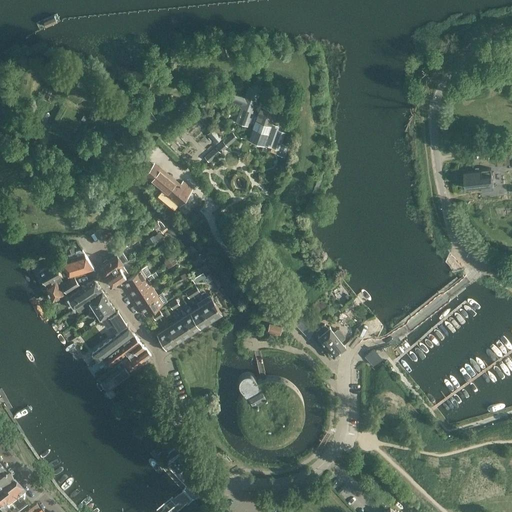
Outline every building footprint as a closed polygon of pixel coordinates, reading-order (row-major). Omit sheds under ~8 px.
[(248,122),(252,112),(260,90),(248,86),(244,97),(231,93),(229,100),(242,105),(236,121),(247,125),(248,122)] [(264,144),(271,123),(276,110),(268,108),(260,105),(257,114),(252,112),(248,122),(254,124),(250,135),(257,137),(256,141),(264,144)] [(279,126),(271,123),(264,144),(279,149),(277,154),(285,156),(288,146),(281,143),(285,132),(277,130),(279,126)] [(216,143),(222,137),(213,129),(208,134),(216,143)] [(141,141),(124,130),(118,139),(136,150),(141,141)] [(204,157),(208,161),(236,138),(233,133),(204,157)] [(182,181),(179,184),(155,163),(144,175),(180,205),(192,190),(182,181)] [(488,169),(464,171),(466,188),(481,187),(482,191),(493,190),(491,168),(488,169)] [(155,228),(149,231),(156,240),(161,237),(160,235),(155,228)] [(93,266),(84,253),(77,243),(74,244),(78,251),(76,252),(81,270),(93,266)] [(81,270),(76,252),(74,252),(73,247),(69,249),(70,254),(63,256),(64,259),(60,260),(68,274),(81,270)] [(104,276),(123,263),(128,260),(122,251),(108,260),(106,259),(102,262),(102,264),(104,276)] [(53,263),(58,260),(56,255),(55,254),(50,257),(50,258),(53,263)] [(173,260),(169,262),(164,265),(167,269),(176,263),(173,260)] [(123,263),(104,276),(110,285),(121,278),(128,272),(123,263)] [(45,284),(58,277),(60,276),(54,264),(39,272),(45,284)] [(122,280),(128,289),(145,277),(151,274),(145,265),(122,280)] [(58,277),(45,284),(43,285),(48,294),(51,300),(62,294),(58,286),(61,284),(65,292),(78,284),(74,278),(70,278),(62,283),(58,277)] [(133,297),(151,286),(145,277),(128,289),(133,297)] [(94,279),(80,288),(67,297),(74,308),(82,303),(87,299),(101,289),(94,279)] [(151,286),(133,297),(139,306),(156,295),(151,286)] [(189,290),(192,295),(198,291),(195,286),(189,290)] [(87,299),(93,309),(107,299),(101,289),(87,299)] [(156,295),(139,306),(145,315),(162,303),(156,295)] [(196,303),(198,305),(208,321),(221,312),(209,295),(196,303)] [(93,309),(100,320),(101,319),(107,315),(114,310),(107,299),(93,309)] [(82,303),(74,308),(76,312),(84,306),(82,303)] [(198,305),(190,311),(199,326),(208,321),(198,305)] [(305,315),(298,307),(289,317),(296,324),(305,315)] [(107,315),(101,319),(106,328),(113,323),(115,327),(113,328),(115,332),(126,324),(117,310),(109,317),(107,315)] [(191,331),(199,326),(190,311),(181,316),(191,331)] [(309,312),(304,316),(314,329),(317,326),(312,320),(314,318),(309,312)] [(183,337),(191,331),(181,316),(173,322),(183,337)] [(93,319),(86,324),(88,327),(95,322),(93,319)] [(165,327),(175,342),(183,337),(173,322),(165,327)] [(281,327),(269,324),(267,332),(279,335),(281,327)] [(318,337),(318,336),(324,344),(322,345),(325,348),(327,347),(332,354),(333,355),(334,354),(344,346),(344,347),(345,346),(344,345),(340,340),(343,338),(344,336),(339,329),(337,329),(333,332),(330,327),(329,326),(328,327),(327,328),(325,325),(324,324),(323,325),(317,330),(316,331),(317,331),(319,334),(318,335),(317,336),(318,337)] [(122,340),(133,332),(127,326),(92,353),(97,360),(101,357),(122,340)] [(166,348),(175,342),(165,327),(156,333),(166,348)] [(145,348),(140,342),(133,332),(122,340),(129,350),(128,351),(129,352),(127,354),(130,359),(145,348)] [(122,340),(101,357),(108,366),(126,353),(127,354),(129,352),(128,351),(129,350),(122,340)] [(123,364),(129,372),(151,355),(145,348),(130,359),(123,364)] [(381,359),(373,350),(365,356),(373,365),(381,359)] [(109,370),(117,380),(129,372),(123,364),(121,361),(109,370)] [(109,370),(98,378),(106,389),(117,380),(109,370)] [(239,387),(242,391),(238,398),(236,405),(236,412),(237,420),(240,427),(244,433),(250,438),(256,442),(263,444),(271,444),(278,443),(285,441),(292,437),(297,431),(301,425),(303,418),(304,410),(303,403),(300,396),(296,389),(291,384),(285,380),(278,377),(270,376),(263,377),(256,379),(253,376),(250,374),(246,373),(243,374),(240,377),(238,380),(238,384),(239,387)] [(198,407),(201,412),(202,413),(209,409),(205,402),(198,407)] [(147,425),(152,432),(163,424),(158,417),(147,425)] [(166,454),(170,458),(166,461),(175,472),(189,461),(180,451),(181,450),(177,445),(166,454)] [(0,497),(13,488),(4,478),(0,481),(0,497)] [(0,511),(6,511),(20,502),(24,499),(15,490),(13,488),(0,497),(0,511)] [(24,511),(27,510),(20,502),(6,511),(24,511)]
